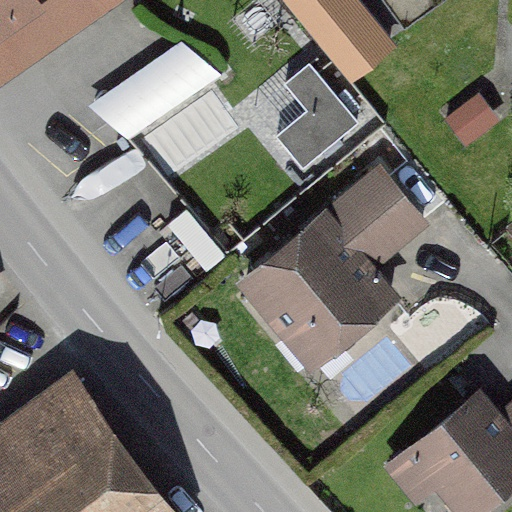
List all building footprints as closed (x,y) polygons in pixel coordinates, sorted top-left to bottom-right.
[(0,0),(0,75),(90,12),(81,0),(0,0)] [(282,0),(346,78),(384,48),(344,0),(282,0)] [(374,257),(417,222),(373,170),(241,280),(287,335),(305,319),(312,320),(331,342),(386,297),(319,217),(332,206),(374,257)] [(0,483),(0,511),(137,511),(155,499),(67,380),(8,423),(34,459),(0,483)] [(511,405),(492,422),(471,396),(409,447),(462,511),(463,511),(511,471),(511,405)]
